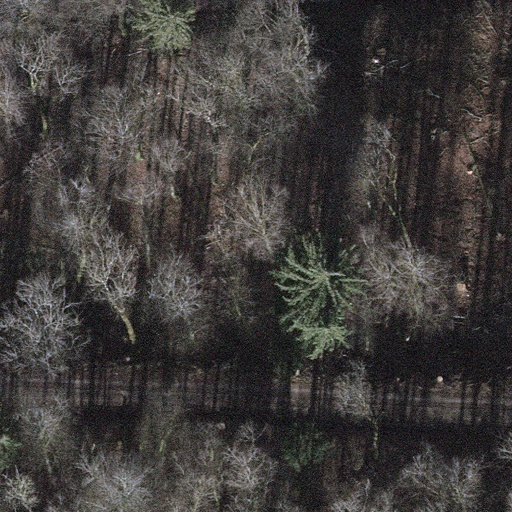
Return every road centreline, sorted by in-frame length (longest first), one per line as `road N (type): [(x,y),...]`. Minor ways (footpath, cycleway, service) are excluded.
road 1 (track): [(511,423),(0,393)]
road 2 (track): [(0,13),(178,0)]
